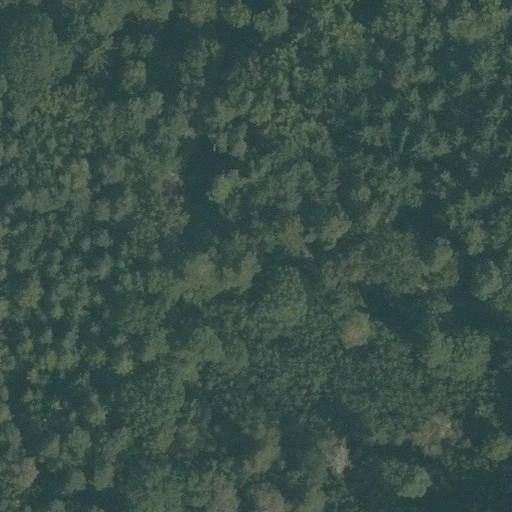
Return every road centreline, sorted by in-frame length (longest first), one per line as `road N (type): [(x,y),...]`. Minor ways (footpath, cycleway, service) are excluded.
road 1 (track): [(511,322),(176,210)]
road 2 (track): [(163,511),(176,210)]
road 3 (track): [(236,0),(176,210)]
road 4 (track): [(176,210),(0,81)]
